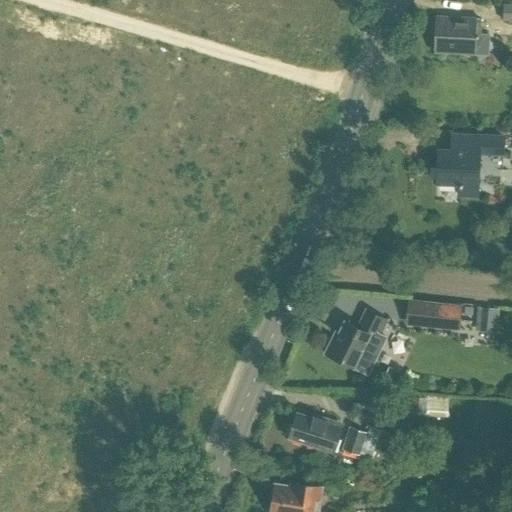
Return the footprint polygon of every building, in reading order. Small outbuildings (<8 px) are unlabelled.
[(0,0),(0,76),(19,0),(0,0)] [(489,35),(480,34),(481,19),(437,17),(435,52),(488,55),(489,35)] [(437,183),(459,184),(459,195),(477,196),(479,153),(503,154),(503,137),(462,136),(461,152),(438,151),(437,183)] [(462,305),(409,302),(407,325),(460,330),(462,305)] [(501,307),(480,306),(478,330),(500,331),(501,307)] [(385,338),(379,335),(387,320),(366,310),(357,328),(345,322),(339,334),(336,332),(325,354),(367,374),(385,338)] [(413,415),(427,415),(428,400),(413,399),(413,415)] [(328,420),(329,419),(315,415),(313,418),(297,412),(288,438),(319,448),(329,451),(338,423),(328,420)] [(341,449),(378,462),(394,462),(400,443),(349,427),(341,449)] [(41,511),(116,511),(120,439),(88,438),(85,502),(42,500),(41,511)] [(456,487),(480,489),(481,474),(457,473),(456,487)] [(270,511),(316,511),(320,488),(292,483),(291,488),(275,485),(270,511)]
